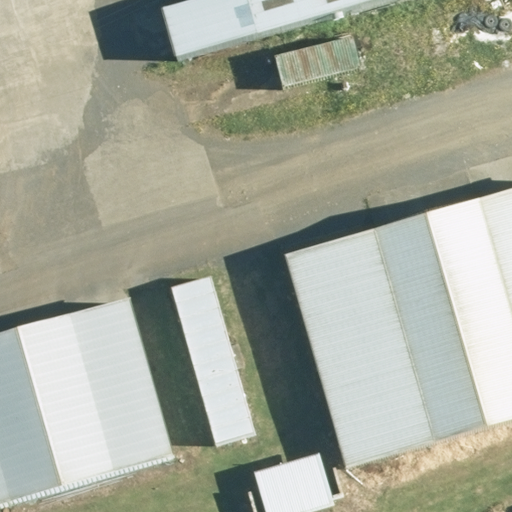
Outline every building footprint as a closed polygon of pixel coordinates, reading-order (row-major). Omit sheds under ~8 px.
[(142,0),(123,6),(141,69),(388,0),(142,0)] [(511,204),(285,267),(342,470),(511,423),(511,204)] [(309,363),(281,272),(246,283),(274,373),(309,363)] [(208,282),(165,293),(206,453),(250,442),(208,282)] [(117,294),(0,328),(0,509),(167,460),(117,294)] [(337,511),(339,511),(324,461),(259,481),(268,511),(337,511)]
